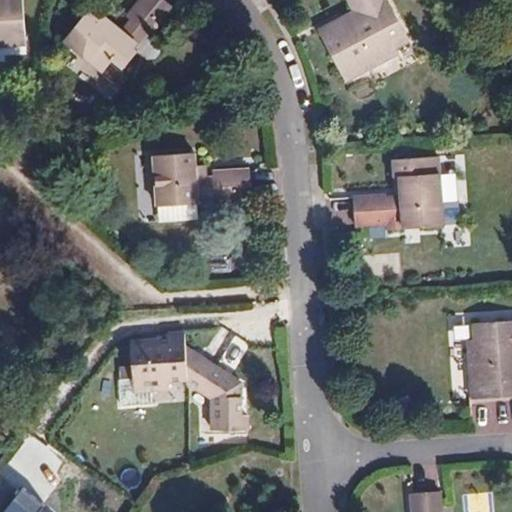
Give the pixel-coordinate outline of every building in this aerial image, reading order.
[(0,0),(0,45),(26,44),(23,0),(0,0)] [(150,36),(174,6),(166,0),(141,0),(127,17),(131,21),(123,31),(104,15),(99,20),(88,11),(65,40),(105,72),(114,60),(125,68),(138,53),(133,49),(147,33),(150,36)] [(388,0),(354,0),(356,4),(360,2),(365,12),(357,16),(354,12),(319,31),(346,81),(399,53),(396,48),(410,40),(388,0)] [(356,4),(354,0),(348,0),(354,12),(357,16),(365,12),(360,2),(356,4)] [(158,207),(199,203),(253,199),(250,169),(215,171),(215,175),(206,176),(206,165),(196,166),(195,153),(155,155),(158,207)] [(387,195),(354,197),(356,226),(389,224),(388,221),(422,219),(422,209),(443,208),(439,157),(394,160),(395,178),(400,178),(401,197),(396,197),(387,198),(387,195)] [(160,223),(199,220),(199,203),(158,207),(160,223)] [(511,396),(511,320),(473,324),(474,340),(468,340),(472,400),(511,396)] [(213,430),(248,430),(248,415),(242,415),(241,382),(233,383),(222,376),(225,372),(187,348),(185,332),(168,333),(168,339),(131,341),(133,365),(120,366),(121,380),(120,381),(122,406),(152,404),(152,391),(151,382),(170,381),(189,379),(189,384),(212,398),(213,430)] [(233,383),(241,382),(225,372),(222,376),(233,383)] [(170,389),(170,381),(151,382),(152,391),(170,389)] [(40,511),(45,506),(22,488),(3,511),(40,511)] [(442,511),(441,493),(413,495),(413,511),(442,511)]
